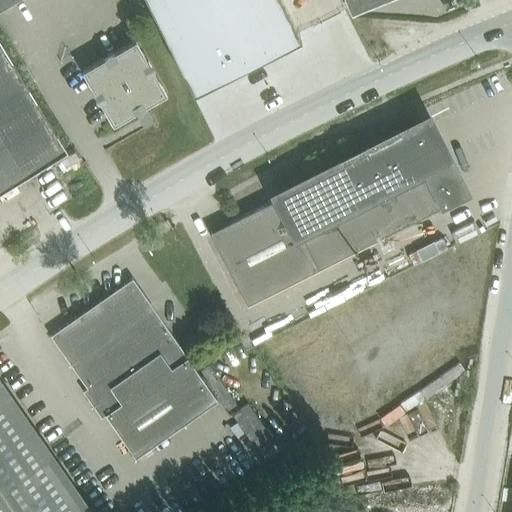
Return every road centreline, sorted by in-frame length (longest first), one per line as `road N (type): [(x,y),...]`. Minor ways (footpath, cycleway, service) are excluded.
road 1 (unclassified): [(0,293),(262,136),(511,23)]
road 2 (unclassified): [(473,511),(511,278)]
road 3 (unknown): [(0,287),(119,474)]
